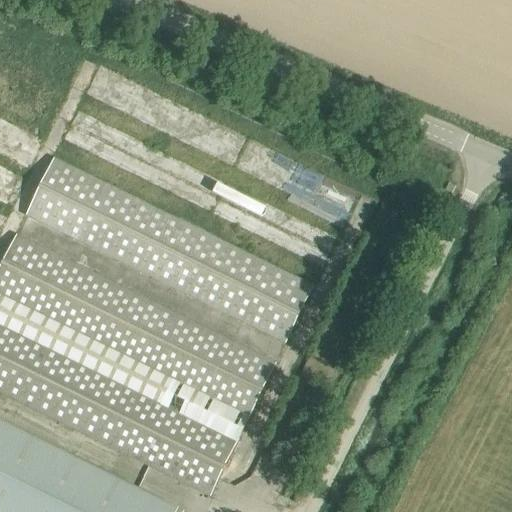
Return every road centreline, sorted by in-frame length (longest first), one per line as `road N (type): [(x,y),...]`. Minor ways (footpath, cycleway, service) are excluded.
road 1 (unclassified): [(298,511),(484,137)]
road 2 (unclassified): [(484,137),(142,0)]
